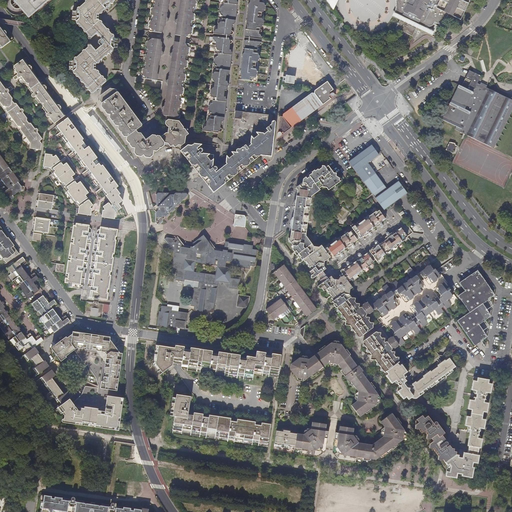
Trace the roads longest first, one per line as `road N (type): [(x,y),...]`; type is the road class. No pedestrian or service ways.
road 1 (residential): [(244,328),(258,299),(279,180),(375,104)]
road 2 (secondary): [(511,249),(465,211),(383,97)]
road 3 (secondary): [(375,104),(484,249)]
road 4 (residential): [(495,0),(462,41),(383,97)]
road 5 (residential): [(0,212),(78,317)]
road 6 (secondary): [(383,97),(305,0)]
